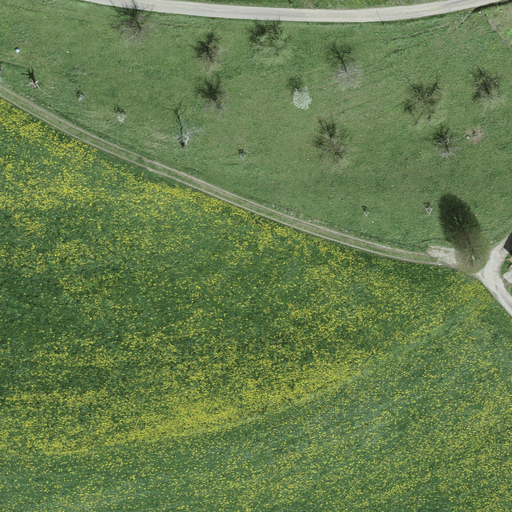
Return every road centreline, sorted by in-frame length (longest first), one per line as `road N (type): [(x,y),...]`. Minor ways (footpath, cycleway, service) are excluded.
road 1 (track): [(0,91),(62,127),(309,230),(493,268)]
road 2 (unclassified): [(111,0),(314,16),(470,0)]
